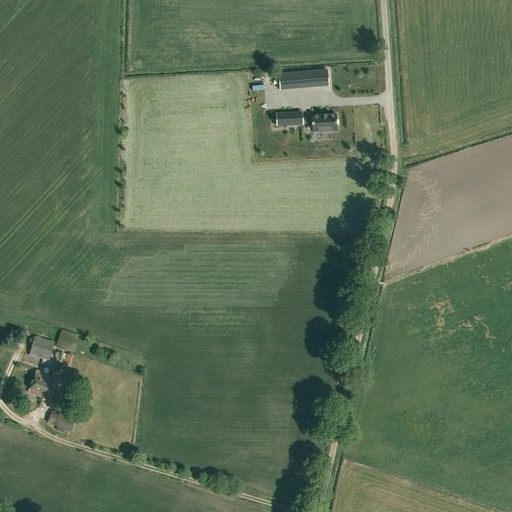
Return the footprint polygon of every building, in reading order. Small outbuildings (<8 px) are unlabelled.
[(292,86),(292,89),(317,87),(316,71),(280,74),(281,86),(292,86)] [(361,94),(360,79),(336,81),(336,95),(361,94)] [(302,116),(302,112),(301,112),(277,114),(277,113),(276,113),(277,126),(278,126),(302,124),(302,125),(302,124),(312,123),(312,132),(313,132),(336,130),(336,131),(337,131),(336,114),(328,115),(328,114),(319,114),(320,115),(312,116),(312,115),(311,115),(311,116),(302,116)] [(78,335),(62,330),(56,347),(73,352),(78,335)] [(29,355),(49,361),(54,342),(34,336),(29,355)] [(66,383),(36,371),(28,392),(58,404),(66,383)] [(75,420),(52,411),(47,423),(70,432),(75,420)]
